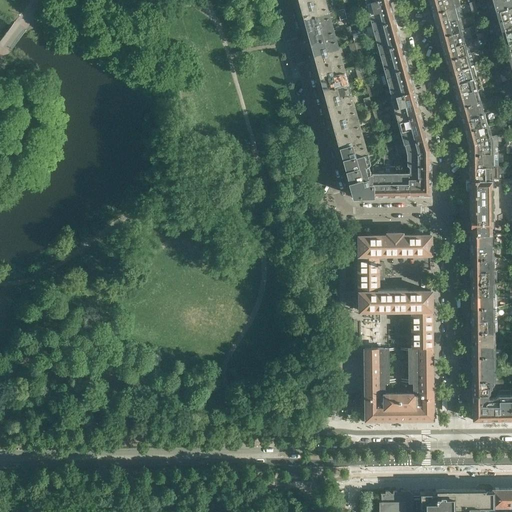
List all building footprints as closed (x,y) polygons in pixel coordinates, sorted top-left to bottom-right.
[(326,12),(323,0),(301,6),(303,11),(302,12),(303,16),(304,17),(305,18),(326,12)] [(390,8),(387,0),(372,0),(367,1),(371,13),(390,8)] [(452,8),(450,0),(433,0),(430,1),(433,13),(452,8)] [(511,4),(511,0),(494,0),(497,9),(511,4)] [(511,17),(511,4),(497,9),(500,20),(511,17)] [(393,19),(390,8),(371,13),(374,25),(393,19)] [(455,19),(452,8),(433,13),(436,25),(455,19)] [(329,24),(326,12),(305,18),(305,19),(304,20),(305,24),(307,24),(308,30),(329,24)] [(511,29),(511,17),(500,20),(504,32),(511,29)] [(396,31),(393,19),(374,25),(377,37),(396,31)] [(459,31),(455,19),(436,25),(439,36),(459,31)] [(332,35),(329,24),(308,30),(311,41),(332,35)] [(400,43),(396,31),(377,37),(380,48),(400,43)] [(462,43),(459,31),(439,36),(443,48),(462,43)] [(336,47),(332,35),(311,41),(314,53),(336,47)] [(403,55),(400,43),(380,48),(383,60),(403,55)] [(465,55),(462,43),(443,48),(446,60),(465,55)] [(339,59),(336,47),(314,53),(316,58),(315,59),(316,63),(317,64),(318,65),(339,59)] [(406,67),(403,55),(383,60),(387,72),(406,67)] [(468,66),(465,55),(446,60),(449,72),(468,66)] [(342,71),(339,59),(318,65),(318,66),(317,67),(318,71),(319,71),(321,77),(342,71)] [(471,78),(468,66),(449,72),(452,83),(471,78)] [(409,78),(406,67),(387,72),(390,84),(409,78)] [(345,83),(342,71),(321,77),(324,88),(345,83)] [(413,90),(409,78),(390,84),(393,95),(413,90)] [(475,90),(471,78),(452,83),(455,95),(475,90)] [(349,94),(345,83),(324,88),(327,100),(349,94)] [(413,90),(393,95),(393,96),(396,107),(416,102),(413,90)] [(478,102),(475,90),(455,95),(459,107),(478,102)] [(352,106),(349,94),(327,100),(329,105),(328,107),(329,110),(330,111),(331,112),(352,106)] [(419,114),(416,102),(396,107),(399,119),(419,114)] [(481,114),(478,102),(459,107),(462,119),(481,114)] [(355,118),(352,106),(331,112),(330,114),(331,118),(332,118),(334,124),(355,118)] [(422,125),(419,114),(399,119),(402,131),(422,125)] [(484,125),(481,114),(462,119),(465,131),(484,125)] [(358,130),(355,118),(334,124),(337,135),(358,130)] [(426,137),(422,125),(402,131),(405,143),(406,142),(426,137)] [(486,125),(484,125),(465,131),(468,143),(489,137),(486,125)] [(361,141),(358,130),(337,135),(340,147),(361,141)] [(429,149),(426,137),(406,142),(409,153),(429,153),(429,149)] [(490,154),(490,140),(489,137),(468,143),(469,143),(469,154),(490,154)] [(365,153),(361,141),(340,147),(341,148),(340,149),(341,153),(342,154),(343,159),(365,153)] [(368,165),(365,153),(343,159),(344,160),(343,161),(344,165),(345,165),(347,171),(366,165),(366,166),(368,165)] [(429,165),(429,153),(409,153),(409,166),(411,166),(429,165)] [(490,166),(490,154),(469,154),(469,166),(490,166)] [(368,175),(367,171),(366,166),(366,165),(347,171),(347,172),(346,173),(347,177),(348,177),(350,183),(365,178),(365,176),(368,175)] [(429,178),(429,165),(411,166),(411,173),(408,175),(408,179),(429,178)] [(490,179),(490,166),(469,166),(469,179),(490,179)] [(372,195),(371,175),(368,175),(365,176),(365,178),(350,183),(351,187),(350,187),(352,195),(372,195)] [(384,195),(384,175),(371,175),(372,195),(384,195)] [(396,195),(396,175),(384,175),(384,195),(396,195)] [(409,195),(408,179),(408,175),(396,175),(396,195),(409,195)] [(429,194),(429,178),(408,179),(409,195),(429,194)] [(492,225),(491,179),(490,179),(469,179),(470,234),(491,233),(491,229),(494,229),(494,225),(492,225)] [(385,283),(384,262),(377,262),(377,254),(430,253),(430,234),(402,235),(402,232),(386,232),(386,235),(358,235),(359,291),(378,291),(378,288),(384,288),(383,283),(385,283)] [(491,233),(470,234),(470,246),(491,246),(491,233)] [(491,258),(491,246),(470,246),(470,258),(491,258)] [(491,270),(491,258),(470,258),(470,271),(491,270)] [(492,283),(491,270),(470,271),(471,283),(492,283)] [(492,295),(492,283),(471,283),(471,295),(492,295)] [(431,347),(431,328),(431,290),(407,290),(407,288),(384,288),(378,288),(378,291),(359,291),(359,310),(412,309),(412,347),(419,347),(431,347)] [(492,307),(492,295),(471,295),(471,307),(492,307)] [(492,319),(492,307),(471,307),(471,319),(492,319)] [(492,331),(492,319),(471,319),(471,332),(492,331)] [(492,344),(492,331),(471,332),(471,344),(492,344)] [(493,356),(492,344),(471,344),(471,356),(493,356)] [(432,419),(431,347),(419,347),(419,394),(414,394),(414,393),(383,393),(383,394),(378,395),(377,348),(364,348),(365,420),(432,419)] [(493,368),(493,356),(471,356),(472,368),(493,368)] [(493,380),(493,368),(472,368),(472,380),(493,380)] [(489,389),(491,387),(491,385),(493,383),(493,380),(472,380),(472,395),(487,394),(489,392),(489,389)] [(486,418),(485,400),(487,398),(487,394),(472,395),(472,419),(486,418)] [(499,418),(498,396),(495,396),(494,398),(487,398),(485,400),(486,418),(499,418)] [(511,418),(511,396),(498,396),(499,418),(511,418)] [(478,511),(478,506),(483,506),(493,506),(493,502),(511,501),(511,488),(483,488),(435,489),(435,491),(419,492),(419,496),(412,496),(412,493),(408,489),(400,490),(401,490),(401,492),(398,492),(396,490),(392,490),(393,490),(393,492),(391,492),(388,490),(385,490),(385,492),(380,492),(380,493),(381,493),(381,500),(378,500),(378,511),(478,511)]
